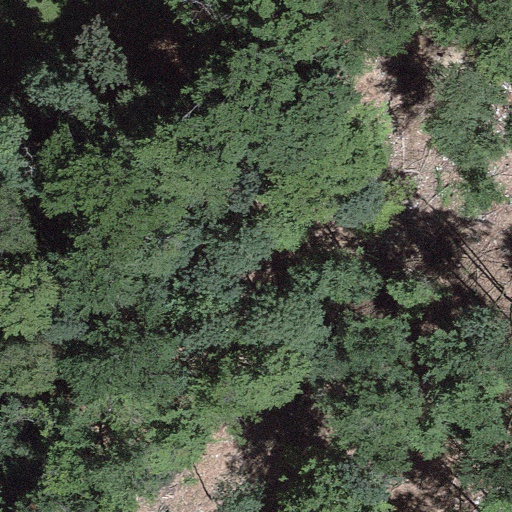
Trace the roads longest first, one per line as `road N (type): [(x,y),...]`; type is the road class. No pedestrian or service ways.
road 1 (trunk): [(28,511),(260,0)]
road 2 (trunk): [(110,0),(0,126)]
